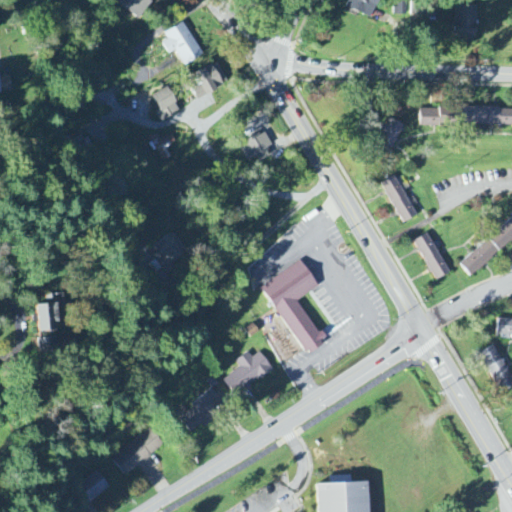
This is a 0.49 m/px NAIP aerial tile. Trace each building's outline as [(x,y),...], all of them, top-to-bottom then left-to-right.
[(121,0),(136,11),(144,0),(121,0)] [(379,0),(350,0),(347,8),(371,19),(379,0)] [(406,16),(407,0),(395,0),(395,16),(406,16)] [(419,16),(420,2),(411,2),(411,15),(419,16)] [(477,6),(456,6),(454,38),(476,39),(477,6)] [(203,55),(182,25),(159,41),(169,56),(174,52),(184,67),(203,55)] [(227,86),(218,64),(187,77),(196,99),(227,86)] [(179,114),(169,89),(152,95),(158,111),(156,112),(160,121),(179,114)] [(420,127),(458,128),(458,110),(420,109),(420,127)] [(511,110),(464,109),(464,127),(511,127),(511,110)] [(392,149),(404,127),(389,118),(377,141),(392,149)] [(271,147),(265,133),(238,145),(246,161),(254,158),(256,164),(270,158),(266,149),(271,147)] [(383,183),(398,225),(414,220),(399,177),(383,183)] [(511,218),(459,266),(471,279),(511,241),(511,218)] [(170,265),(186,252),(171,233),(149,251),(167,275),(174,269),(170,265)] [(435,282),(450,274),(428,234),(413,243),(435,282)] [(318,289),(302,262),(261,288),(305,356),(325,343),(298,301),(318,289)] [(37,332),(56,332),(56,310),(63,310),(63,295),(44,296),(45,305),(37,306),(37,332)] [(511,320),(497,320),(496,338),(511,338),(511,320)] [(38,351),(56,350),(56,339),(38,340),(38,351)] [(479,355),(500,394),(511,388),(511,380),(494,346),(479,355)] [(259,354),(253,359),(248,353),(235,362),(240,368),(223,381),(236,398),(272,370),(259,354)] [(226,407),(210,390),(183,416),(196,429),(203,423),(205,426),(226,407)] [(111,461),(124,478),(163,447),(149,430),(111,461)] [(108,491),(98,473),(73,488),(84,506),(108,491)] [(369,511),(368,484),(317,486),(317,511),(369,511)]
